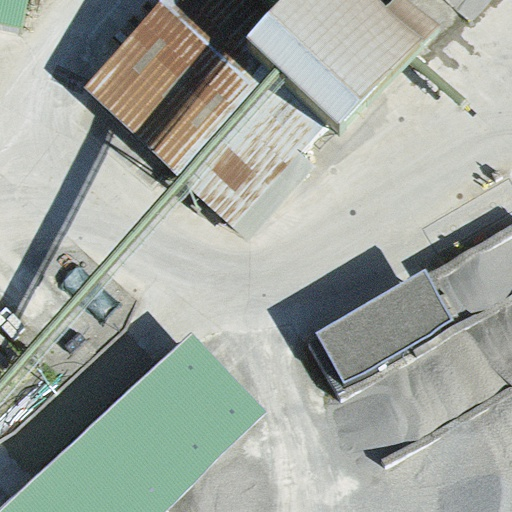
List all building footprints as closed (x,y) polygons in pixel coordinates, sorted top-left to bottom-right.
[(0,0),(0,41),(37,45),(40,0),(0,0)] [(172,0),(83,93),(169,175),(263,76),(249,64),(309,0),(172,0)] [(279,91),(339,147),(440,41),(402,5),(406,0),(309,0),(249,64),(263,76),(279,91)] [(435,304),(330,369),(360,417),(465,353),(435,304)] [(191,343),(6,511),(167,511),(265,423),(191,343)]
